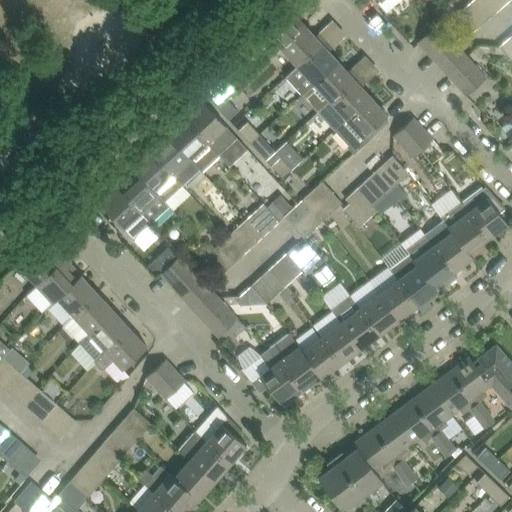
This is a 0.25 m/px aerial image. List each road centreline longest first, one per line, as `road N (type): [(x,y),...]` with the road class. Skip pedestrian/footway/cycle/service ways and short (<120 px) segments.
road 1 (residential): [(290,449),(80,241)]
road 2 (residential): [(290,449),(305,426),(505,277)]
road 3 (residential): [(511,178),(340,0)]
